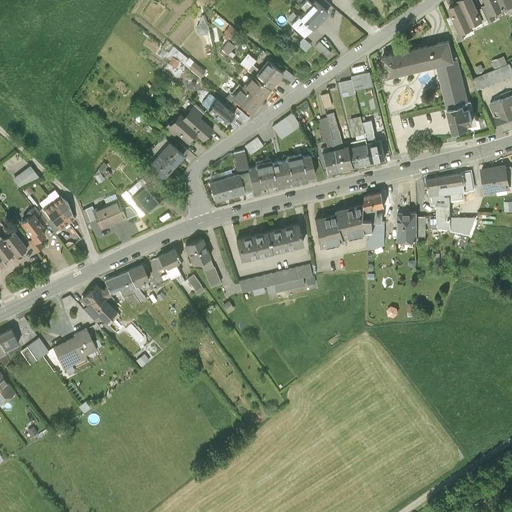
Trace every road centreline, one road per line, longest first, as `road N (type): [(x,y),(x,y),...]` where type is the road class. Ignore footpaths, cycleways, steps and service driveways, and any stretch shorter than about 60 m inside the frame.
road 1 (residential): [(433,0),(196,166),(202,220)]
road 2 (secondary): [(202,220),(511,141)]
road 3 (secondary): [(0,314),(202,220)]
road 4 (track): [(0,128),(73,198),(97,267)]
road 5 (track): [(511,441),(404,511)]
